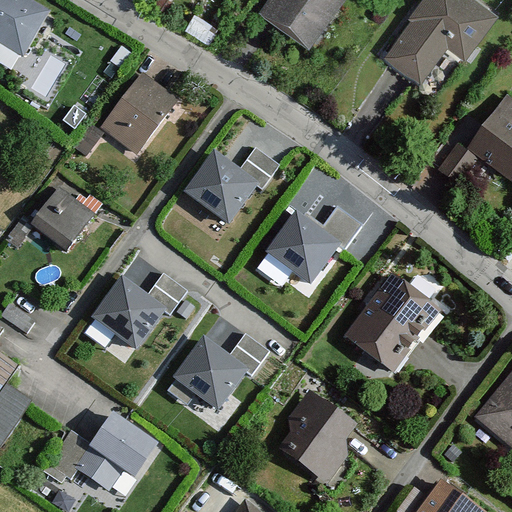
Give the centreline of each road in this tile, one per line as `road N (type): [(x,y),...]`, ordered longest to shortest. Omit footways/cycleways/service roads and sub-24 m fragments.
road 1 (residential): [(102,0),(327,140),(511,290)]
road 2 (unknown): [(511,339),(385,511)]
